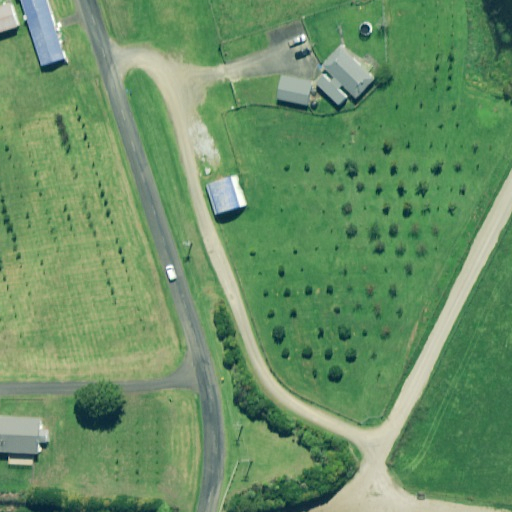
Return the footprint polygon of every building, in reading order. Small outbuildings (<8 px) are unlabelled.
[(66,59),(46,0),(22,0),(43,66),(66,59)] [(0,33),(20,28),(12,4),(0,7),(0,33)] [(376,80),(342,47),(320,70),(325,75),(317,84),(339,105),(351,93),(358,100),(376,80)] [(313,82),(282,76),(277,100),(308,106),(313,82)] [(244,207),(236,178),(207,186),(216,215),(244,207)] [(0,418),(0,453),(41,455),(41,443),(49,443),(50,431),(42,431),(42,421),(0,418)]
